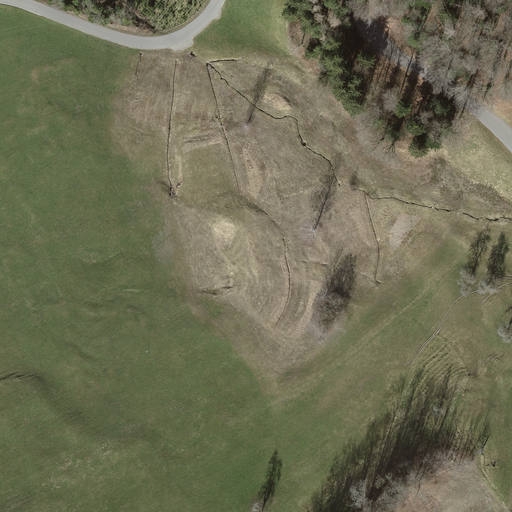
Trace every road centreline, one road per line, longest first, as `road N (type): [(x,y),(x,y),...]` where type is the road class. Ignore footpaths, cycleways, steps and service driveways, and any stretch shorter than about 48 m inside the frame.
road 1 (tertiary): [(19,0),(151,45),(199,27),(218,0)]
road 2 (tertiary): [(363,0),(378,28),(511,141)]
